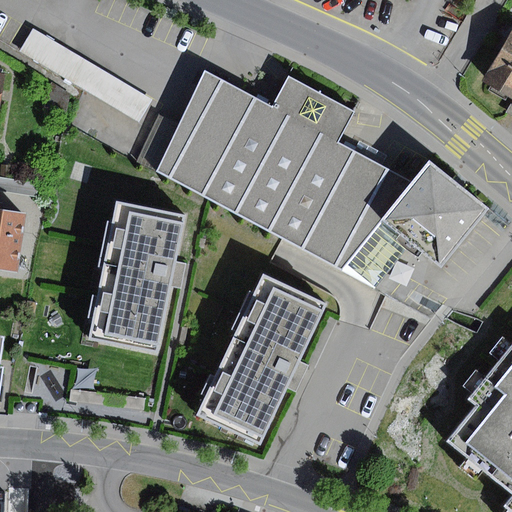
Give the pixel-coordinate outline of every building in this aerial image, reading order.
[(34,29),(21,52),(140,123),(154,100),(34,29)] [(511,34),(485,83),(511,97),(511,34)] [(205,72),(156,173),(343,271),(348,266),(383,222),(414,184),(340,143),(356,112),(289,77),(273,108),(205,72)] [(42,97),(72,114),(78,99),(50,83),(42,97)] [(72,125),(82,128),(93,100),(84,97),(72,125)] [(430,165),(414,184),(383,222),(412,245),(443,270),(490,213),(430,165)] [(0,177),(0,190),(36,196),(38,184),(0,177)] [(0,269),(18,273),(27,215),(4,211),(5,204),(0,203),(0,269)] [(176,274),(187,217),(121,203),(93,339),(159,352),(176,274)] [(510,217),(495,204),(490,210),(505,223),(510,217)] [(383,222),(348,266),(376,289),(412,245),(383,222)] [(264,276),(199,414),(262,444),(327,306),(264,276)] [(182,326),(178,344),(184,345),(188,327),(182,326)] [(511,511),(511,346),(468,401),(477,409),(449,443),(511,493),(511,497),(505,506),(511,511)] [(145,399),(73,390),(72,402),(144,410),(145,399)]
